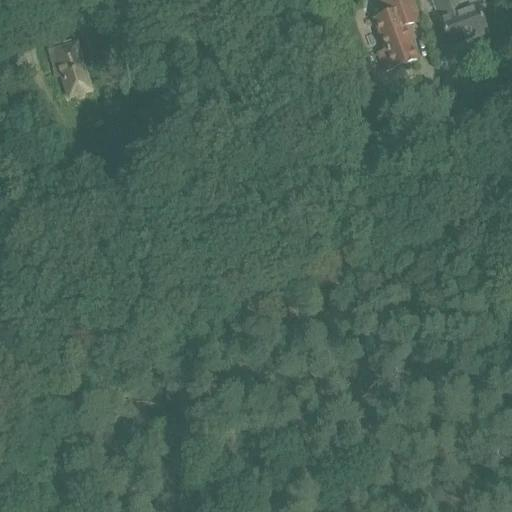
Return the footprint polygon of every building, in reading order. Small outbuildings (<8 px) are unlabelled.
[(379,55),(385,72),(417,61),(409,39),(412,38),(408,27),(421,22),(412,0),(383,0),(382,1),(387,16),(375,20),(387,52),(379,55)] [(439,0),(434,2),(451,48),(487,34),(476,4),(474,0),(439,0)] [(61,76),(68,99),(92,92),(77,45),(76,45),(71,43),(64,45),(62,50),(57,35),(47,38),(52,52),(49,52),(57,77),(61,76)] [(353,129),(356,136),(368,131),(365,124),(353,129)] [(0,216),(13,213),(0,168),(0,216)] [(18,212),(24,234),(43,229),(38,207),(18,212)]
